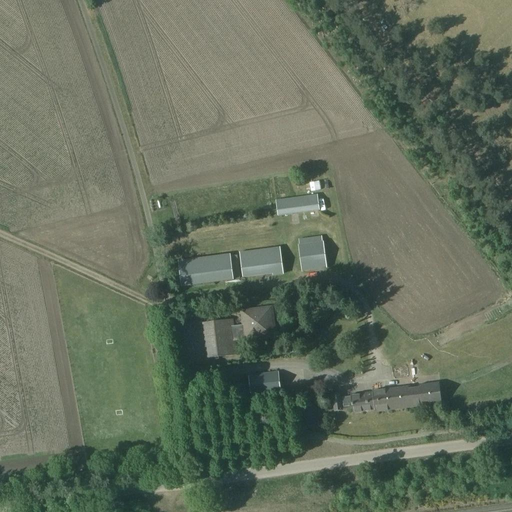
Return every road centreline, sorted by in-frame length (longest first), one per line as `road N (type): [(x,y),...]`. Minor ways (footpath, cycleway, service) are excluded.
road 1 (unclassified): [(199,480),(153,237),(82,0)]
road 2 (unknown): [(321,176),(372,305),(375,373),(351,380),(289,367),(184,385)]
road 3 (tertiary): [(199,480),(511,439)]
road 4 (tertiary): [(0,508),(199,480)]
road 5 (track): [(168,306),(0,231)]
